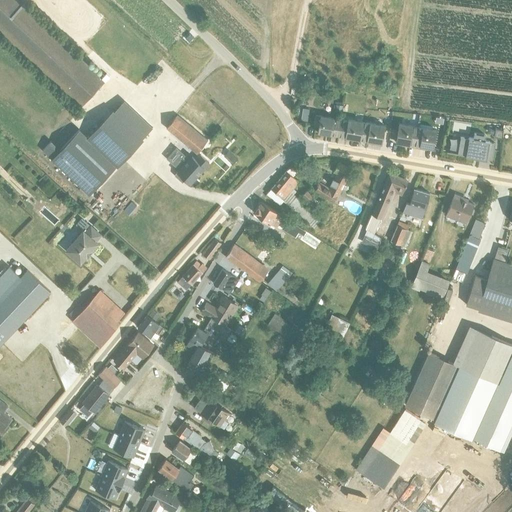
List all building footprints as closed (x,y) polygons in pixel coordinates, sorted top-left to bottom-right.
[(20,0),(0,0),(0,34),(79,109),(106,81),(20,0)] [(51,141),(43,150),(61,168),(89,194),(116,166),(117,167),(143,139),(142,138),(153,127),(124,100),(114,111),(113,110),(88,137),(80,129),(60,150),(51,141)] [(177,114),(166,128),(197,153),(208,140),(177,114)] [(338,136),(341,119),(340,119),(322,116),(315,115),(314,125),(319,126),(318,132),(337,136),(338,136)] [(341,119),(338,136),(359,139),(360,140),(363,123),(363,121),(348,119),(348,121),(341,119)] [(363,123),(360,140),(382,144),(385,125),(363,121),(363,123)] [(414,147),(418,127),(400,124),(396,142),(402,143),(401,144),(412,146),(414,147)] [(418,127),(414,147),(427,149),(427,147),(433,148),(436,132),(436,130),(418,127)] [(496,129),(495,136),(502,138),(503,130),(496,129)] [(461,137),(457,154),(466,155),(466,156),(486,160),(486,159),(492,160),(494,150),(495,142),(485,140),(486,135),(474,134),(474,139),(461,137)] [(176,147),(166,158),(180,170),(184,173),(179,179),(189,186),(193,181),(194,182),(210,163),(199,154),(192,161),(176,147)] [(229,148),(225,152),(235,161),(239,157),(229,148)] [(320,182),(315,191),(330,201),(334,203),(338,196),(339,195),(348,178),(348,177),(353,168),(338,162),(333,172),(337,174),(334,179),(333,178),(329,184),(331,185),(329,188),(320,182)] [(270,190),(267,193),(280,204),(283,200),(286,203),(314,227),(323,218),(294,194),(297,191),(294,189),(300,182),(292,176),(298,170),(293,166),(286,171),(270,190)] [(367,230),(362,242),(379,250),(380,238),(374,234),(382,218),(383,219),(394,192),(402,195),(408,181),(389,173),(365,229),(367,230)] [(406,202),(403,212),(422,218),(430,193),(414,188),(410,203),(406,202)] [(307,190),(302,195),(309,202),(307,204),(312,209),(319,202),(307,190)] [(454,194),(446,215),(467,223),(474,204),(463,200),(464,198),(454,194)] [(132,201),(124,210),(130,216),(138,207),(132,201)] [(262,201),(254,212),(276,227),(284,216),(278,212),(262,201)] [(82,230),(65,248),(80,262),(87,255),(92,250),(91,250),(98,243),(95,240),(101,234),(81,217),(75,224),(82,230)] [(287,219),(281,228),(295,237),(298,232),(303,235),(306,231),(287,219)] [(455,267),(452,276),(462,281),(466,272),(467,273),(480,239),(479,238),(485,222),(476,219),(471,231),(455,267)] [(399,221),(390,241),(405,247),(411,231),(408,229),(410,225),(399,221)] [(57,247),(67,234),(61,229),(50,242),(57,247)] [(204,252),(202,254),(209,259),(221,243),(215,238),(204,252)] [(233,245),(226,256),(261,280),(269,269),(233,245)] [(498,245),(495,257),(505,260),(509,249),(498,245)] [(427,249),(412,288),(442,300),(443,296),(450,280),(427,271),(434,252),(427,249)] [(360,256),(358,262),(363,264),(366,259),(360,256)] [(475,275),(466,304),(478,308),(477,310),(511,321),(511,263),(495,258),(493,258),(487,278),(475,275)] [(196,260),(177,281),(187,290),(207,268),(202,263),(201,264),(196,260)] [(278,271),(267,283),(276,292),(288,277),(284,274),(287,269),(279,264),(276,270),(278,271)] [(0,359),(3,356),(0,353),(0,346),(52,292),(26,269),(19,276),(9,266),(0,274),(0,359)] [(222,269),(213,283),(230,293),(239,279),(222,269)] [(93,297),(118,319),(125,312),(100,289),(93,297)] [(83,308),(111,334),(121,321),(118,319),(93,297),(89,293),(79,304),(83,308)] [(211,317),(227,326),(239,306),(222,295),(217,309),(206,302),(202,308),(200,311),(211,317)] [(259,301),(256,305),(260,308),(263,304),(262,303),(266,298),(263,296),(259,301)] [(111,334),(83,308),(72,320),(101,347),(111,334)] [(153,309),(149,315),(155,319),(160,314),(153,309)] [(274,314),(267,324),(285,336),(292,325),(274,314)] [(332,314),(325,328),(343,337),(350,323),(332,314)] [(147,315),(138,327),(150,336),(154,331),(158,334),(157,335),(164,339),(169,332),(147,315)] [(227,326),(211,317),(203,330),(197,326),(186,345),(195,350),(187,363),(200,370),(211,350),(201,345),(208,333),(211,335),(215,329),(226,336),(231,329),(227,326)] [(244,333),(248,326),(241,322),(237,329),(244,333)] [(460,366),(435,419),(433,422),(472,439),(473,437),(504,451),(511,433),(511,343),(470,325),(452,362),(460,366)] [(138,332),(114,360),(124,369),(137,353),(143,358),(154,345),(138,332)] [(460,366),(452,362),(429,352),(411,390),(404,406),(435,419),(460,366)] [(108,368),(116,375),(117,375),(120,371),(112,363),(108,367),(108,368)] [(367,363),(362,372),(368,376),(373,368),(367,363)] [(116,375),(108,368),(106,366),(98,374),(113,388),(121,380),(116,375)] [(218,377),(210,387),(220,395),(228,385),(218,377)] [(83,403),(79,408),(88,416),(93,411),(94,412),(109,393),(98,384),(83,402),(83,403)] [(314,385),(309,393),(317,398),(322,391),(314,385)] [(202,397),(194,408),(204,415),(202,418),(210,424),(212,421),(223,429),(228,422),(227,422),(232,414),(205,396),(204,396),(203,396),(202,396),(202,397)] [(0,398),(0,432),(2,434),(9,426),(7,424),(12,418),(10,417),(4,412),(9,406),(0,398)] [(66,415),(71,419),(76,413),(71,408),(66,415)] [(383,428),(356,469),(384,488),(426,423),(405,409),(390,432),(383,428)] [(71,419),(66,415),(64,416),(63,417),(60,421),(66,426),(71,419)] [(118,434),(139,443),(145,428),(124,420),(118,434)] [(183,422),(176,432),(213,461),(219,453),(215,450),(210,440),(207,441),(201,438),(201,436),(183,422)] [(89,441),(96,436),(89,426),(82,431),(89,441)] [(139,443),(118,434),(113,448),(134,457),(139,443)] [(234,439),(229,445),(240,453),(245,447),(234,439)] [(184,460),(192,449),(180,440),(171,452),(183,461),(184,460)] [(230,447),(226,453),(235,460),(240,454),(230,447)] [(192,449),(184,460),(190,463),(197,452),(192,449)] [(166,459),(159,470),(188,491),(193,484),(189,481),(194,475),(181,466),(178,468),(166,459)] [(101,475),(122,484),(125,477),(124,477),(128,469),(107,460),(101,475)] [(122,484),(101,475),(95,489),(115,498),(119,490),(122,484)] [(413,482),(397,500),(411,511),(412,511),(430,491),(422,485),(420,488),(413,482)] [(147,499),(139,511),(161,511),(164,508),(171,511),(178,511),(185,499),(156,484),(154,488),(152,488),(146,498),(147,499)] [(29,499),(35,504),(40,498),(33,494),(29,499)] [(28,511),(35,504),(29,499),(26,497),(15,511),(28,511)] [(84,511),(108,511),(110,510),(90,501),(84,511)]
